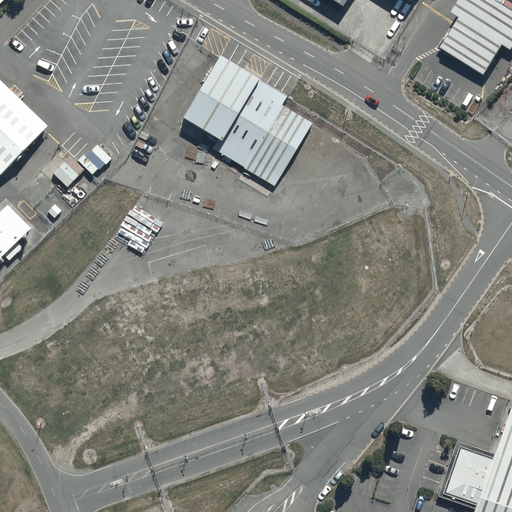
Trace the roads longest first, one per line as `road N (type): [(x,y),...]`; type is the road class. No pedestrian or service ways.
road 1 (unclassified): [(207,0),(346,75),(511,186)]
road 2 (unknown): [(0,342),(163,259),(269,236)]
